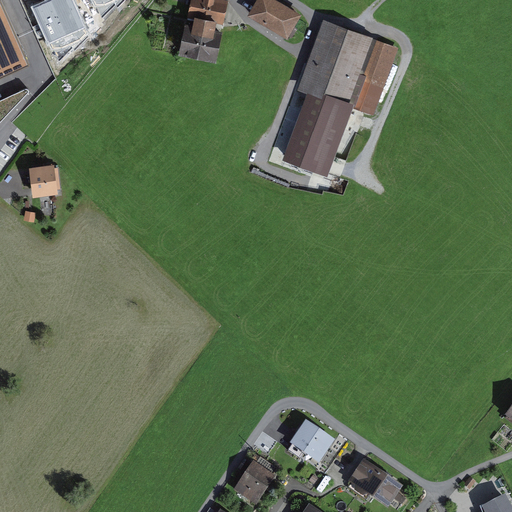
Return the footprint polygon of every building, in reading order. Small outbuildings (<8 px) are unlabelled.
[(82,0),(95,13),(109,0),(82,0)] [(194,27),(214,31),(216,21),(222,22),(226,0),(225,0),(193,0),(190,15),(196,16),(194,27)] [(298,17),(268,0),(260,0),(251,16),(287,37),(298,17)] [(8,12),(0,15),(0,75),(29,64),(8,12)] [(214,31),(194,27),(188,26),(183,52),(215,59),(220,32),(214,31)] [(326,172),(350,104),(371,42),(324,26),(302,89),(312,93),(289,159),(326,172)] [(394,50),(371,42),(350,104),(373,112),(394,50)] [(53,167),(31,171),(35,196),(57,193),(53,167)] [(35,213),(26,212),(25,219),(34,221),(35,213)] [(336,439),(307,421),(292,444),(320,463),(336,439)] [(406,485),(365,459),(347,488),(365,499),(369,494),(392,508),(406,485)] [(276,474),(254,461),(236,491),(258,504),(276,474)] [(477,480),(471,475),(465,484),(471,488),(477,480)] [(511,511),(511,499),(509,494),(480,509),(481,511),(511,511)]
